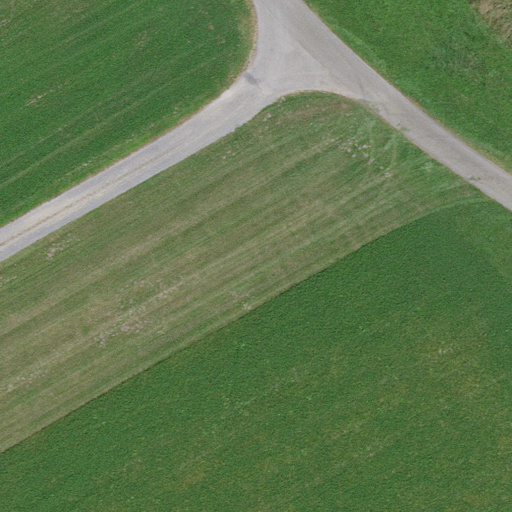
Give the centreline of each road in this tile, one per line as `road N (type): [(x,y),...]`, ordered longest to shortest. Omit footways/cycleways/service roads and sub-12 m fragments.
road 1 (track): [(0,236),(306,59)]
road 2 (track): [(511,186),(306,59)]
